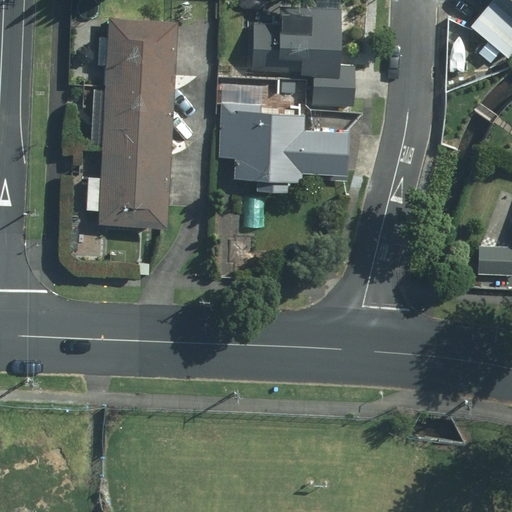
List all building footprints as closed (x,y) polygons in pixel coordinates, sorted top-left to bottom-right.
[(511,0),(495,0),(474,25),(504,50),(511,40),(511,0)] [(257,1),(254,68),(318,70),(317,101),(360,103),(362,61),(348,60),(351,5),(257,1)] [(184,17),(115,14),(105,219),(174,222),(184,17)] [(310,177),(310,167),(356,169),(359,126),(312,123),(313,110),(268,107),(268,102),(225,100),(223,155),(241,156),(240,174),(310,177)] [(511,243),(482,243),(481,272),(511,273),(511,243)] [(0,461),(0,511),(34,511),(93,483),(66,429),(0,461)]
